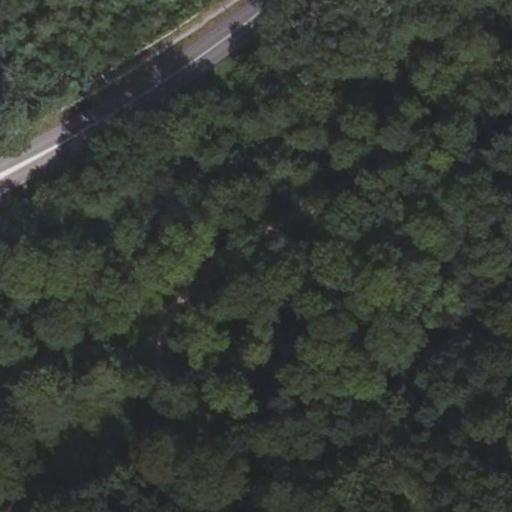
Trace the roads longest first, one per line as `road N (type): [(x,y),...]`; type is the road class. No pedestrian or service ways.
road 1 (track): [(511,34),(444,101),(193,280),(160,332),(158,371),(196,430),(259,469),(348,465),(396,451),(511,387)]
road 2 (track): [(511,276),(396,451)]
road 3 (secondary): [(123,107),(275,0)]
road 4 (secondary): [(0,188),(123,107)]
road 5 (secondary): [(123,107),(0,168)]
